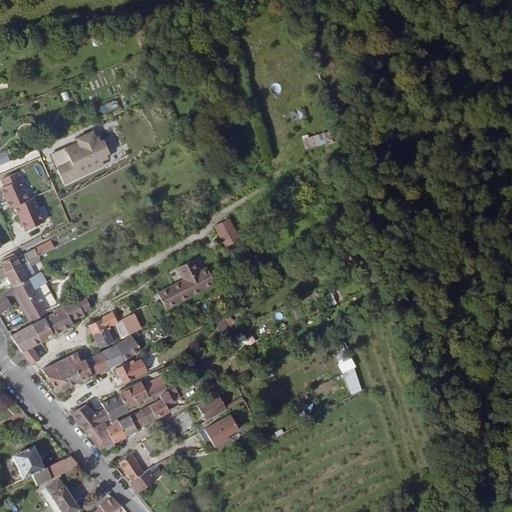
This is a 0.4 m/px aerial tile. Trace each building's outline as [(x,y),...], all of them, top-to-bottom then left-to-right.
[(113,101),(99,107),(103,115),(117,108),(113,101)] [(291,110),(294,121),(306,118),(304,107),(291,110)] [(303,139),(306,150),(333,141),(330,131),(303,139)] [(97,132),(50,152),(64,184),(115,162),(105,139),(101,140),(97,132)] [(6,150),(0,152),(0,165),(11,161),(6,150)] [(0,188),(16,181),(10,167),(0,171),(0,188)] [(224,244),(240,235),(228,216),(213,225),(224,244)] [(349,246),(361,240),(359,236),(369,231),(365,219),(350,227),(357,239),(347,243),(349,246)] [(45,241),(42,237),(32,242),(34,247),(45,241)] [(357,263),(375,253),(368,240),(363,243),(361,240),(349,246),(357,263)] [(34,247),(32,242),(21,248),(23,252),(34,247)] [(40,258),(55,249),(51,244),(37,251),(40,258)] [(261,247),(252,252),(257,260),(266,256),(261,247)] [(19,262),(22,268),(39,258),(40,258),(37,251),(19,262)] [(7,276),(22,268),(19,262),(16,257),(2,265),(5,271),(0,273),(0,279),(0,280),(7,276)] [(22,268),(29,281),(37,277),(32,269),(42,264),(39,258),(22,268)] [(163,302),(211,276),(207,268),(201,271),(194,260),(186,265),(187,268),(180,272),(185,281),(159,295),(163,302)] [(14,290),(29,281),(22,268),(7,276),(14,290)] [(46,314),(59,307),(41,274),(37,277),(29,281),(46,314)] [(216,284),(211,276),(163,302),(168,311),(216,284)] [(31,323),(46,314),(29,281),(14,290),(0,298),(0,308),(12,302),(12,300),(18,297),(31,323)] [(321,297),(327,294),(322,286),(316,289),(321,297)] [(332,292),(324,296),(330,307),(337,303),(332,292)] [(98,305),(91,294),(76,302),(83,313),(98,305)] [(83,313),(76,302),(54,314),(56,316),(46,321),(57,340),(63,337),(65,340),(75,335),(73,331),(77,329),(74,324),(85,317),(83,313)] [(236,328),(245,324),(238,312),(228,317),(232,326),(234,325),(236,328)] [(113,313),(109,316),(88,327),(92,335),(95,338),(107,331),(111,329),(116,327),(120,325),(113,313)] [(228,325),(225,319),(224,317),(219,320),(220,322),(221,324),(223,328),(219,331),(222,336),(233,330),(232,326),(231,327),(229,324),(228,325)] [(138,331),(131,319),(120,325),(116,327),(121,336),(124,341),(138,331)] [(46,321),(36,327),(47,346),(57,340),(46,321)] [(36,327),(27,332),(38,350),(47,346),(36,327)] [(117,338),(121,336),(116,327),(111,329),(117,338)] [(117,338),(111,329),(107,331),(113,343),(118,340),(117,338)] [(95,338),(101,349),(113,343),(107,331),(95,338)] [(27,332),(13,339),(35,367),(46,362),(37,352),(38,350),(27,332)] [(247,332),(240,335),(244,343),(251,340),(247,332)] [(347,369),(357,363),(342,332),(332,337),(347,369)] [(147,351),(141,340),(123,349),(130,360),(147,351)] [(222,348),(224,353),(234,348),(231,343),(222,348)] [(213,350),(211,346),(195,354),(198,358),(213,350)] [(130,360),(123,349),(114,354),(121,364),(130,360)] [(253,352),(249,354),(257,367),(261,365),(253,352)] [(121,364),(114,354),(98,361),(89,366),(96,377),(121,364)] [(145,357),(147,365),(158,363),(156,355),(145,357)] [(84,383),(96,377),(89,366),(85,358),(73,365),(84,383)] [(132,366),(131,364),(119,370),(123,378),(118,380),(122,388),(146,376),(139,362),(132,366)] [(366,384),(357,363),(347,369),(355,390),(366,384)] [(62,395),(84,383),(73,365),(48,377),(62,395)] [(221,388),(231,383),(222,369),(214,374),(221,388)] [(123,378),(119,370),(114,372),(118,380),(123,378)] [(211,375),(209,370),(200,375),(203,380),(211,375)] [(211,393),(219,389),(211,375),(203,380),(211,393)] [(177,390),(176,388),(171,380),(150,391),(146,385),(124,397),(132,411),(164,394),(166,397),(177,390)] [(180,393),(175,396),(179,404),(185,401),(180,393)] [(232,410),(221,394),(201,405),(211,422),(232,410)] [(174,395),(167,399),(166,400),(167,402),(155,408),(162,421),(174,415),(174,414),(173,412),(171,409),(174,407),(179,404),(175,396),(174,395)] [(105,407),(105,409),(113,421),(132,411),(124,397),(105,407)] [(89,408),(73,417),(87,434),(105,425),(113,421),(105,409),(93,416),(89,408)] [(162,421),(155,408),(145,413),(153,426),(162,421)] [(244,423),(235,410),(211,428),(223,444),(236,434),(234,431),(244,423)] [(201,429),(190,411),(185,413),(177,421),(187,437),(201,429)] [(145,413),(134,419),(142,432),(153,426),(145,413)] [(134,419),(123,425),(131,438),(142,432),(134,419)] [(105,425),(87,434),(105,457),(110,454),(108,451),(118,445),(110,432),(105,425)] [(123,425),(110,432),(118,445),(131,438),(123,425)] [(157,434),(148,443),(156,454),(174,441),(169,434),(162,440),(157,434)] [(108,451),(110,454),(113,453),(113,454),(120,450),(118,445),(108,451)] [(27,479),(42,472),(30,451),(7,462),(19,483),(27,479)] [(123,470),(132,486),(146,477),(141,469),(143,467),(139,462),(137,458),(116,470),(119,473),(123,470)] [(77,470),(68,459),(42,472),(27,479),(33,492),(51,481),(77,470)] [(131,486),(138,495),(161,482),(158,476),(168,471),(165,467),(156,472),(146,477),(132,486),(131,486)] [(68,511),(48,488),(35,495),(40,506),(45,511),(68,511)] [(110,511),(118,506),(109,496),(97,506),(99,510),(95,511),(110,511)]
